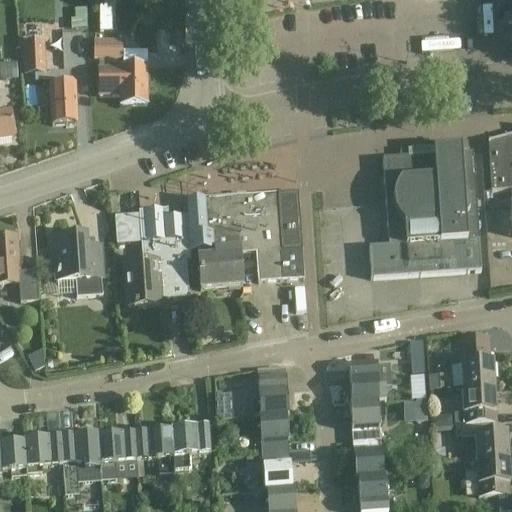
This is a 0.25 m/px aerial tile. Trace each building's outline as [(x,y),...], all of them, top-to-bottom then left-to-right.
[(43,42),(21,44),(23,78),(45,76),(43,42)] [(122,61),(121,43),(93,42),(93,61),(98,61),(98,67),(116,68),(117,61),(122,61)] [(0,72),(0,80),(17,79),(17,67),(0,67),(0,72)] [(119,106),(146,106),(146,68),(119,68),(119,70),(98,70),(98,98),(119,98),(119,106)] [(51,127),(76,125),(74,85),(70,85),(69,74),(49,75),(51,127)] [(0,142),(14,140),(10,112),(0,113),(0,142)] [(511,192),(511,137),(488,144),(491,194),(511,192)] [(368,250),(370,282),(481,274),(472,155),(460,156),(460,150),(433,152),(433,158),(382,162),(385,207),(388,249),(368,250)] [(207,254),(214,253),(239,251),(239,256),(255,255),(258,285),(304,282),(297,194),(203,201),(187,202),(188,218),(186,218),(189,255),(207,254)] [(159,308),(159,303),(188,301),(186,263),(189,263),(186,218),(168,220),(167,212),(138,214),(141,266),(124,267),(127,310),(159,308)] [(0,286),(18,285),(19,306),(39,305),(37,273),(18,274),(16,237),(0,238),(0,286)] [(100,249),(86,250),(85,238),(53,241),(54,258),(50,259),(52,277),(55,276),(55,284),(75,283),(76,301),(102,299),(100,281),(102,281),(100,249)] [(239,251),(214,253),(215,259),(198,260),(200,293),(241,290),(239,256),(239,251)] [(460,367),(462,392),(494,390),(492,365),(491,365),(489,340),(457,342),(459,367),(460,367)] [(422,345),(410,345),(411,369),(423,369),(422,345)] [(385,390),(378,390),(376,369),(348,371),(351,408),(349,408),(349,409),(379,407),(384,406),(386,406),(385,390)] [(257,420),(258,421),(288,419),(284,371),(255,373),(258,405),(251,405),(253,421),(257,420)] [(495,426),(495,415),(494,390),(462,392),(463,415),(453,416),(453,428),(495,426)] [(379,407),(349,409),(351,434),(352,445),(380,443),(378,423),(385,422),(384,406),(379,407)] [(260,458),(289,456),(286,420),(288,420),(288,419),(258,421),(257,420),(253,421),(250,421),(251,437),(259,437),(260,458)] [(496,437),(495,426),(453,428),(454,441),(475,440),(476,463),(508,461),(506,436),(496,437)] [(170,433),(170,435),(172,463),(172,469),(172,474),(190,473),(189,460),(210,458),(207,430),(170,433)] [(172,469),(172,463),(170,435),(133,437),(135,465),(147,465),(155,464),(156,479),(172,478),(172,474),(172,469)] [(97,438),(100,474),(115,474),(115,467),(125,466),(135,466),(135,465),(133,437),(123,438),(98,440),(97,438)] [(61,469),(62,482),(63,492),(64,501),(78,499),(76,474),(82,474),(83,480),(85,483),(88,486),(91,486),(101,486),(100,474),(97,438),(71,440),(60,441),(62,469),(61,469)] [(49,442),(23,444),(26,478),(42,477),(41,470),(61,469),(62,469),(60,441),(49,442)] [(352,445),(353,456),(355,481),(384,479),(388,479),(388,464),(381,464),(380,443),(352,445)] [(26,478),(23,444),(23,446),(0,447),(0,482),(1,482),(0,475),(8,475),(9,481),(26,480),(26,478)] [(289,456),(260,458),(262,479),(254,480),(255,495),(257,495),(263,495),(293,492),(291,492),(289,467),(289,456)] [(507,498),(506,486),(509,486),(508,461),(476,463),(463,464),(463,475),(477,474),(477,488),(478,501),(507,498)] [(442,505),(458,502),(453,477),(438,480),(442,505)] [(391,479),(388,479),(384,479),(355,481),(355,482),(356,482),(358,511),(387,511),(386,496),(392,495),(391,479)] [(294,511),(293,492),(263,495),(257,495),(258,511),(266,510),(266,511),(294,511)] [(498,511),(511,511),(511,503),(498,505),(498,511)]
